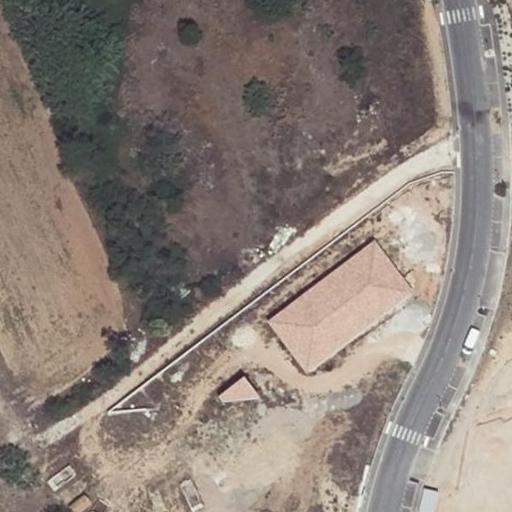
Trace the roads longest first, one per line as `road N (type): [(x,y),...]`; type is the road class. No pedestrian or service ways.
road 1 (unclassified): [(459,0),(477,126),(473,252),(457,321),(406,431),(385,511)]
road 2 (track): [(48,437),(387,179),(435,156),(477,149)]
